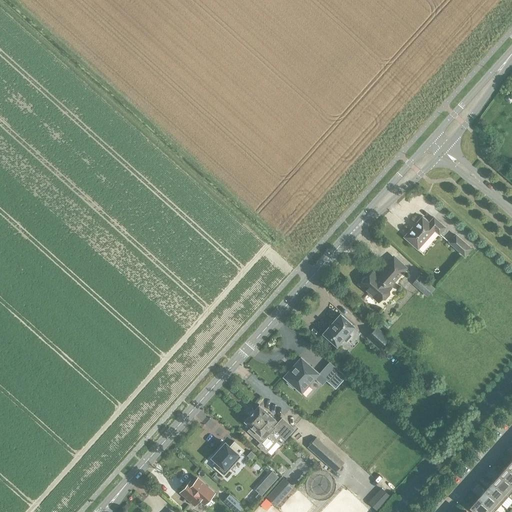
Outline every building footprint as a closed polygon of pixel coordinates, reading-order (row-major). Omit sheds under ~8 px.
[(404,236),(418,248),(435,229),(439,233),(445,227),(434,217),(429,223),(422,216),(415,224),(411,228),(411,229),(404,236)] [(455,235),(449,242),(464,256),(471,248),(455,235)] [(361,285),(379,300),(390,287),(388,286),(405,267),(393,257),(377,276),(373,272),(368,277),(365,278),(363,280),(363,283),(361,285)] [(435,286),(420,273),(412,282),(427,295),(435,286)] [(340,313),(323,333),(337,345),(343,338),(346,341),(351,335),(348,333),(354,326),(340,313)] [(386,329),(390,324),(382,317),(378,322),(386,329)] [(379,348),(388,338),(376,327),(367,337),(379,348)] [(301,392),(319,373),(301,357),(284,377),(288,381),(287,382),(293,388),(294,386),(301,392)] [(346,376),(338,369),(328,381),(335,388),(346,376)] [(259,404),(245,420),(252,426),(248,430),(260,441),(257,445),(266,453),(282,435),(285,438),(294,428),(282,418),(278,422),(274,419),(275,418),(259,404)] [(344,462),(316,437),(309,444),(337,469),(344,462)] [(235,439),(231,443),(241,452),(244,448),(235,439)] [(226,442),(206,465),(222,478),(241,455),(226,442)] [(250,457),(254,453),(250,449),(246,453),(250,457)] [(281,473),(286,467),(282,464),(278,468),(277,467),(276,468),(281,473)] [(511,470),(506,465),(499,473),(511,484),(511,470)] [(257,497),(278,475),(271,468),(244,496),(251,502),(256,496),(257,497)] [(511,491),(511,484),(499,473),(492,481),(508,496),(511,491)] [(193,483),(190,481),(180,492),(195,504),(194,503),(198,498),(204,503),(205,503),(204,502),(212,492),(213,493),(214,492),(198,478),(193,483)] [(276,504),(293,486),(284,478),(267,496),(276,504)] [(508,496),(492,481),(485,489),(501,504),(508,496)] [(376,508),(389,493),(381,486),(367,500),(376,508)] [(501,504),(485,489),(478,497),(494,511),(501,504)] [(223,500),(236,511),(242,505),(229,493),(223,500)] [(266,509),(272,503),(266,497),(260,504),(266,509)] [(493,511),(494,511),(478,497),(470,506),(477,511),(493,511)]
